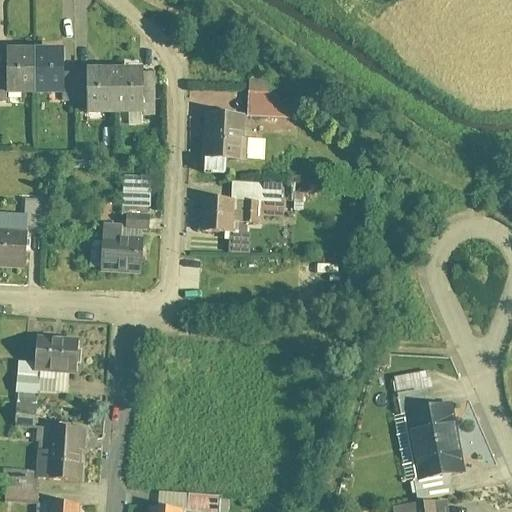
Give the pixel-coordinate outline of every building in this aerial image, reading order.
[(8,94),(63,93),(62,53),(7,53),(8,94)] [(143,112),(143,72),(87,73),(87,113),(143,112)] [(194,105),(193,155),(236,157),(237,118),(290,120),(291,85),(238,83),(237,107),(194,105)] [(189,184),(188,228),(235,230),(236,210),(277,211),(278,187),(189,184)] [(0,220),(0,262),(16,263),(17,231),(34,231),(35,191),(11,190),(10,221),(0,220)] [(80,224),(78,263),(135,265),(138,203),(112,202),(111,225),(80,224)] [(0,367),(0,373),(0,396),(29,399),(30,383),(64,385),(67,336),(20,334),(18,368),(0,367)] [(432,404),(426,372),(387,380),(412,502),(450,494),(447,480),(458,477),(442,402),(432,404)] [(78,418),(30,415),(27,460),(0,457),(0,490),(27,492),(29,466),(75,469),(78,418)] [(208,503),(209,489),(169,486),(168,502),(139,500),(138,511),(174,511),(175,501),(208,503)] [(66,511),(67,498),(35,496),(33,511),(66,511)]
